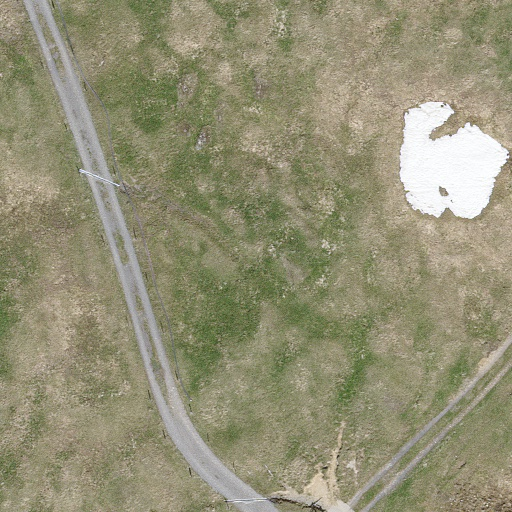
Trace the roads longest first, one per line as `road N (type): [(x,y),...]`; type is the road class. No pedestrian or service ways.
road 1 (track): [(43,0),(99,156),(179,429),(265,511)]
road 2 (track): [(362,511),(395,492),(511,362)]
